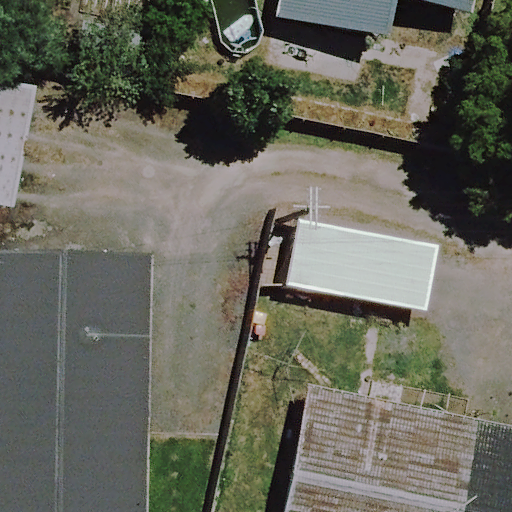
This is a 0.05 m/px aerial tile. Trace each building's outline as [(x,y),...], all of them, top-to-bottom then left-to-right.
[(0,85),(0,212),(7,213),(23,88),(0,85)] [(490,263),(288,220),(275,283),(477,326),(490,263)] [(133,511),(145,265),(0,258),(0,511),(133,511)] [(436,511),(472,344),(415,332),(396,425),(297,404),(273,511),(436,511)] [(511,511),(511,440),(481,434),(463,511),(511,511)]
